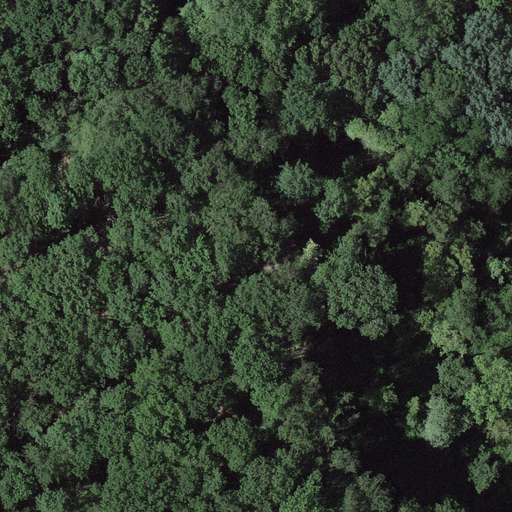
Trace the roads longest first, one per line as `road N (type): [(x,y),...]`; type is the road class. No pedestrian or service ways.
road 1 (track): [(0,275),(71,250),(332,188),(376,193),(447,227),(511,242)]
road 2 (track): [(430,511),(467,323),(511,242)]
